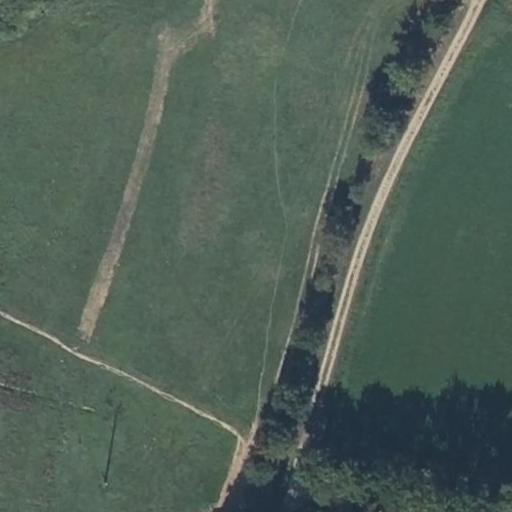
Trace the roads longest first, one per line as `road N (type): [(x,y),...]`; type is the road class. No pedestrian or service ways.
road 1 (track): [(476,0),(356,256),(306,443)]
road 2 (track): [(306,443),(462,507),(511,506)]
